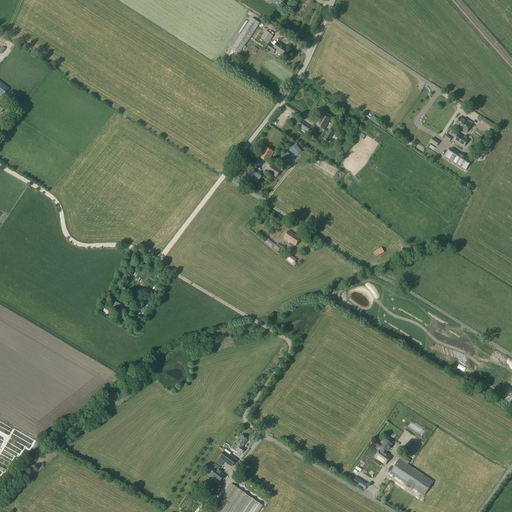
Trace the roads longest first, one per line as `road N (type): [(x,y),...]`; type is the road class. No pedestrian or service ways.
road 1 (unclassified): [(224,172),(511,355)]
road 2 (track): [(0,165),(50,196),(70,240),(124,245),(159,259),(224,172)]
road 3 (track): [(248,422),(287,340),(159,259)]
road 4 (unclassified): [(224,172),(301,70),(331,0)]
road 5 (unclassified): [(397,511),(248,422)]
road 6 (unknown): [(326,13),(445,92)]
